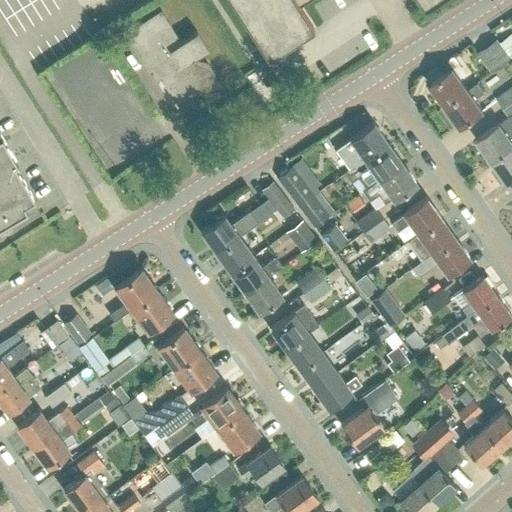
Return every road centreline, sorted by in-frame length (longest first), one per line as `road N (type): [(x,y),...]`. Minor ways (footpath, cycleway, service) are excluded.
road 1 (residential): [(360,511),(149,217)]
road 2 (tertiary): [(149,217),(371,75)]
road 3 (residential): [(511,268),(371,75)]
road 4 (tertiary): [(0,311),(149,217)]
road 5 (tertiary): [(371,75),(490,0)]
